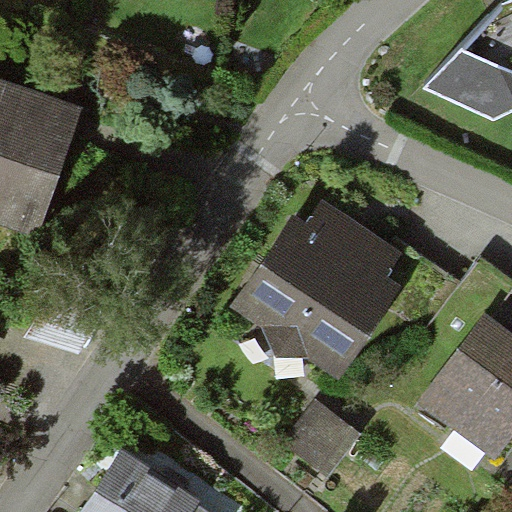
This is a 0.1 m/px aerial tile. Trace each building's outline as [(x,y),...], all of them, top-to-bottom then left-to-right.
[(511,1),(497,9),(425,92),(497,124),(511,115),(511,1)] [(0,80),(0,222),(38,236),(82,110),(0,80)] [(295,219),(233,309),(267,329),(275,354),(305,354),(337,376),(397,292),(383,282),(399,260),(356,230),(324,208),(309,229),(295,219)] [(511,334),(485,315),(417,411),(492,464),(511,436),(511,334)] [(355,433),(315,404),(288,443),(328,472),(355,433)] [(228,511),(232,507),(124,436),(73,511),(228,511)]
